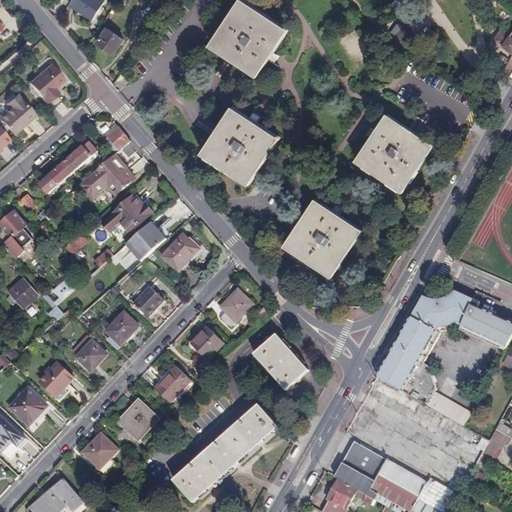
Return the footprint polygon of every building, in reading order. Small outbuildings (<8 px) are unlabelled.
[(72,0),(69,5),(93,21),(104,3),(99,0),(72,0)] [(286,31),(245,3),(217,45),(258,73),(286,31)] [(511,39),(511,24),(511,26),(503,20),(497,28),(511,39)] [(124,40),(107,29),(98,44),(114,55),(124,40)] [(64,79),(53,67),(31,85),(49,105),(52,103),(56,107),(62,103),(57,97),(60,95),(55,88),(64,79)] [(41,112),(23,91),(14,98),(18,103),(7,112),(20,129),(41,112)] [(277,139),(236,111),(208,153),(250,180),(277,139)] [(431,146),(391,119),(363,161),(404,188),(431,146)] [(0,150),(12,140),(0,127),(0,150)] [(132,142),(120,128),(109,137),(121,152),(132,142)] [(90,142),(67,161),(75,171),(98,151),(90,142)] [(136,180),(116,156),(85,182),(82,185),(94,199),(109,186),(117,195),(136,180)] [(75,171),(67,161),(40,185),(48,195),(75,171)] [(29,194),(22,201),(31,212),(38,206),(29,194)] [(143,205),(136,198),(104,225),(111,233),(122,223),(132,233),(156,213),(146,202),(143,205)] [(359,231),(319,204),(291,245),(332,273),(359,231)] [(0,224),(0,240),(5,246),(16,259),(25,251),(23,248),(33,239),(32,238),(25,230),(23,228),(27,225),(15,211),(0,224)] [(168,240),(153,224),(128,245),(142,262),(144,260),(168,240)] [(99,247),(111,237),(101,225),(89,235),(99,247)] [(25,230),(32,238),(36,236),(28,227),(25,230)] [(188,231),(183,227),(169,239),(175,245),(188,231)] [(205,247),(188,231),(175,245),(164,257),(180,273),(205,247)] [(88,242),(82,235),(65,250),(76,262),(78,260),(74,255),(88,242)] [(101,268),(115,256),(110,251),(96,263),(101,268)] [(145,261),(150,265),(155,260),(151,255),(145,261)] [(9,293),(11,295),(18,303),(24,309),(40,295),(25,279),(9,293)] [(166,301),(152,287),(136,303),(150,317),(166,301)] [(254,305),(238,290),(221,309),(226,313),(221,318),(232,328),(254,305)] [(399,339),(395,347),(399,349),(426,303),(431,304),(437,304),(442,304),(448,302),(452,300),(456,297),(472,304),(474,299),(471,297),(455,290),(453,293),(447,297),(439,299),(431,298),(424,295),(399,339)] [(58,306),(46,293),(43,296),(54,309),(58,306)] [(18,303),(11,295),(7,299),(14,306),(18,303)] [(378,377),(459,423),(466,411),(435,393),(437,390),(428,366),(425,364),(442,332),(445,326),(458,321),(462,324),(472,304),(456,297),(452,300),(448,302),(442,304),(437,304),(431,304),(426,303),(399,349),(395,347),(378,377)] [(462,324),(509,347),(511,342),(511,323),(478,307),(472,304),(462,324)] [(58,307),(49,314),(56,322),(65,315),(58,307)] [(261,324),(270,315),(265,309),(255,318),(261,324)] [(122,346),(140,326),(126,313),(107,332),(112,338),(110,341),(114,345),(117,342),(122,346)] [(459,328),(507,351),(509,347),(462,324),(458,321),(445,326),(442,332),(459,328)] [(226,344),(208,328),(192,345),(209,361),(226,344)] [(310,372),(278,336),(257,355),(288,392),(310,372)] [(92,372),(108,355),(93,342),(78,358),(92,372)] [(11,362),(3,354),(0,356),(0,361),(5,367),(11,362)] [(75,378),(59,364),(41,383),(56,398),(75,378)] [(192,382),(178,367),(156,390),(171,404),(192,382)] [(48,407),(30,389),(12,409),(29,426),(48,407)] [(158,418),(139,401),(121,421),(140,438),(158,418)] [(196,504),(279,429),(259,407),(176,481),(196,504)] [(26,439),(2,416),(0,413),(0,450),(3,453),(13,442),(19,448),(26,439)] [(489,460),(496,464),(506,444),(510,447),(511,443),(511,438),(497,430),(491,441),(483,456),(489,460)] [(120,451),(102,434),(84,454),(101,471),(120,451)] [(438,481),(430,484),(355,442),(339,470),(391,499),(389,502),(391,503),(388,509),(393,511),(451,511),(461,493),(438,481)] [(489,460),(483,456),(479,462),(486,466),(489,460)] [(493,470),(496,464),(489,460),(486,466),(493,470)] [(340,482),(323,511),(346,511),(358,492),(377,502),(380,497),(389,502),(391,499),(339,470),(334,478),(340,482)] [(456,490),(460,482),(451,478),(447,486),(456,490)] [(77,511),(86,504),(66,481),(32,510),(34,511),(62,511),(69,507),(73,511),(77,511)]
